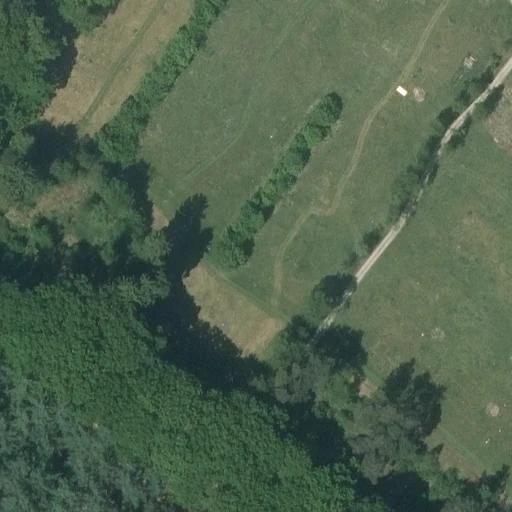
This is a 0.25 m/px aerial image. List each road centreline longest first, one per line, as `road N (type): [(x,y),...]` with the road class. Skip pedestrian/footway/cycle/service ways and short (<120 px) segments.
road 1 (track): [(216,463),(400,225),(443,138),(511,61)]
road 2 (track): [(281,511),(0,300)]
road 3 (track): [(209,511),(0,354)]
